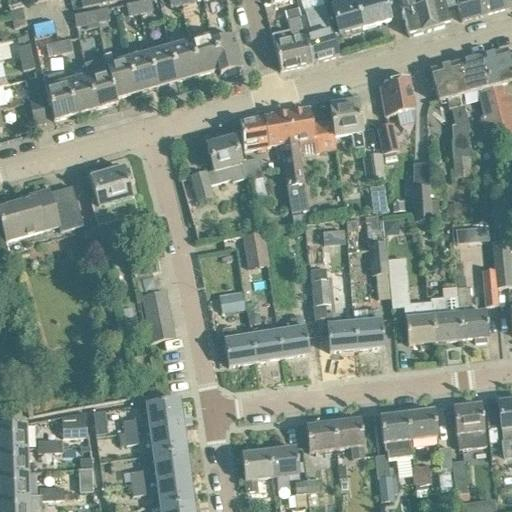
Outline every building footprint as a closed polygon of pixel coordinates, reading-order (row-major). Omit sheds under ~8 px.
[(79,0),(82,9),(84,9),(94,7),(92,0),(79,0)] [(168,0),(170,9),(183,7),(182,4),(181,0),(168,0)] [(329,8),(324,9),(333,37),(337,36),(338,38),(353,33),(362,31),(354,1),(353,1),(353,0),(337,0),(331,2),(332,7),(329,8)] [(353,0),(353,1),(354,1),(362,31),(391,23),(384,0),(353,0)] [(403,19),(409,38),(449,27),(444,9),(442,0),(404,0),(410,17),(403,19)] [(442,0),(444,9),(456,6),(461,24),(509,11),(506,0),(442,0)] [(139,5),(140,14),(151,12),(149,3),(139,5)] [(128,7),(129,16),(140,14),(139,5),(128,7)] [(9,8),(11,19),(23,17),(21,6),(9,8)] [(298,10),(297,10),(311,66),(339,58),(333,37),(324,9),(324,7),(304,12),(310,36),(305,38),(298,10)] [(274,48),(280,74),(280,75),(311,66),(297,10),(285,13),(289,33),(271,37),(274,48)] [(107,12),(96,14),(98,23),(109,20),(107,12)] [(96,14),(85,17),(74,19),(76,30),(86,27),(87,31),(98,29),(97,23),(98,23),(96,14)] [(23,17),(11,19),(13,32),(25,29),(23,17)] [(53,23),(32,28),(35,40),(49,37),(55,35),(53,23)] [(188,38),(199,77),(219,71),(211,43),(209,38),(196,42),(193,34),(188,35),(188,38)] [(169,49),(179,83),(199,77),(188,38),(188,35),(186,36),(189,44),(169,49)] [(211,43),(219,71),(220,76),(242,70),(233,37),(211,43)] [(69,41),(58,43),(61,55),(72,53),(69,41)] [(18,50),(20,61),(32,58),(29,47),(18,50)] [(148,55),(157,89),(179,83),(169,49),(148,55)] [(507,52),(482,59),(498,116),(496,116),(498,123),(497,134),(502,132),(504,139),(511,136),(511,101),(511,97),(506,98),(503,86),(511,83),(511,71),(510,64),(507,52)] [(107,72),(116,101),(137,95),(127,61),(113,65),(110,55),(104,57),(107,72)] [(127,61),(137,95),(157,89),(148,55),(127,61)] [(85,69),(87,78),(96,111),(117,105),(116,101),(107,72),(104,57),(102,58),(103,61),(84,66),(85,69)] [(20,61),(22,73),(34,70),(32,58),(20,61)] [(482,59),(459,65),(467,95),(476,93),(483,118),(480,119),(485,137),(497,134),(498,123),(496,116),(498,116),(482,59)] [(451,143),(452,160),(452,181),(461,180),(461,191),(470,190),(468,125),(461,97),(467,95),(459,65),(429,73),(437,103),(447,101),(450,111),(455,128),(451,143)] [(65,84),(75,117),(96,111),(87,78),(65,84)] [(384,89),(379,90),(384,120),(396,117),(399,129),(414,125),(415,112),(412,95),(408,78),(383,85),(384,87),(384,89)] [(39,91),(36,80),(25,83),(28,94),(39,91)] [(44,90),(54,123),(75,117),(65,84),(44,90)] [(28,102),(30,108),(34,127),(46,125),(40,99),(28,102)] [(333,108),(329,108),(331,118),(335,140),(350,137),(352,153),(364,151),(360,123),(357,104),(343,106),(343,104),(333,105),(333,108)] [(309,112),(270,118),(274,149),(280,148),(287,189),(291,215),(308,213),(303,187),(299,159),(296,145),(313,142),(314,144),(320,143),(320,144),(335,141),(335,140),(331,118),(311,121),(309,112)] [(244,154),(274,149),(270,118),(239,124),(244,154)] [(375,130),(381,158),(399,154),(393,126),(375,130)] [(206,175),(190,180),(197,202),(197,203),(212,199),(209,188),(232,182),(232,185),(245,181),(241,168),(243,168),(242,164),(240,164),(239,159),(233,139),(206,147),(214,174),(206,176),(206,175)] [(364,160),(367,185),(384,182),(381,158),(364,160)] [(260,161),(242,164),(243,168),(241,168),(245,181),(249,180),(250,183),(263,181),(260,161)] [(124,170),(89,180),(95,202),(90,203),(96,222),(97,228),(107,225),(117,222),(137,217),(133,201),(124,170)] [(83,228),(77,208),(72,189),(50,195),(48,191),(20,200),(21,204),(0,209),(0,226),(5,245),(44,234),(44,233),(58,229),(60,235),(83,228)] [(430,190),(411,191),(413,226),(432,225),(430,190)] [(445,206),(445,219),(461,219),(461,206),(445,206)] [(476,210),(475,224),(489,225),(489,210),(476,210)] [(365,220),(371,279),(388,276),(381,218),(365,220)] [(467,246),(466,232),(456,233),(457,247),(467,246)] [(242,238),(248,271),(269,267),(263,234),(242,238)] [(491,244),(492,251),(496,290),(511,288),(511,267),(510,243),(491,244)] [(482,273),(484,286),(486,310),(497,309),(495,290),(496,290),(492,251),(482,251),(483,273),(482,273)] [(156,257),(148,259),(130,263),(134,279),(160,273),(156,257)] [(326,270),(310,272),(314,308),(325,307),(327,307),(325,283),(327,283),(326,275),(326,270)] [(401,277),(388,279),(391,311),(404,310),(401,277)] [(155,291),(153,284),(152,280),(141,283),(144,294),(155,291)] [(469,290),(457,291),(461,343),(473,341),(474,346),(485,345),(484,340),(488,340),(486,320),(486,314),(471,315),(469,290)] [(431,305),(428,306),(430,319),(431,319),(434,345),(461,343),(457,291),(456,291),(459,317),(446,318),(444,300),(431,302),(431,305)] [(141,298),(144,310),(167,306),(165,293),(141,298)] [(243,310),(241,296),(219,299),(222,314),(243,310)] [(144,310),(146,322),(170,317),(167,306),(144,310)] [(404,313),(405,327),(407,347),(434,345),(431,319),(430,319),(428,306),(415,307),(416,312),(404,313)] [(354,325),(356,352),(384,350),(381,323),(380,323),(379,312),(368,313),(369,324),(354,325)] [(259,314),(247,315),(249,327),(260,326),(259,314)] [(338,316),(326,317),(327,338),(329,355),(356,352),(354,325),(339,327),(338,316)] [(146,322),(148,333),(172,328),(170,317),(146,322)] [(293,332),(278,335),(282,361),(309,356),(306,340),(303,319),(291,321),(293,332)] [(148,333),(151,345),(174,340),(172,328),(148,333)] [(237,341),(236,330),(222,332),(228,369),(255,365),(251,339),(237,341)] [(278,335),(251,339),(255,365),(282,361),(278,335)] [(146,406),(149,432),(181,427),(178,402),(146,406)] [(511,403),(498,405),(502,444),(511,443),(511,403)] [(453,411),(455,431),(458,454),(486,450),(481,407),(453,411)] [(434,413),(406,417),(409,443),(437,440),(434,413)] [(62,424),(62,441),(87,440),(86,423),(85,415),(62,419),(62,424)] [(108,438),(104,415),(92,416),(96,439),(108,438)] [(382,446),(384,446),(385,453),(386,452),(387,461),(411,458),(409,443),(406,417),(379,420),(382,446)] [(122,424),(124,435),(137,433),(136,422),(122,424)] [(336,452),(350,450),(352,462),(365,460),(360,422),(333,426),(336,452)] [(309,456),(336,452),(333,426),(305,429),(309,456)] [(0,427),(0,451),(26,450),(25,427),(0,427)] [(149,432),(153,457),(185,453),(181,427),(149,432)] [(488,430),(490,442),(498,441),(496,429),(488,430)] [(124,435),(125,447),(139,445),(137,433),(124,435)] [(49,444),(50,456),(62,455),(61,443),(49,444)] [(37,444),(38,456),(50,456),(49,444),(37,444)] [(0,451),(0,475),(27,474),(26,450),(0,451)] [(296,450),(268,454),(271,480),(299,477),(296,450)] [(440,472),(452,470),(452,465),(451,465),(449,450),(438,451),(440,472)] [(153,457),(156,483),(189,479),(185,453),(153,457)] [(244,483),(245,483),(246,495),(258,493),(256,482),(271,480),(268,454),(241,457),(244,483)] [(387,458),(374,459),(377,481),(378,481),(380,505),(394,503),(393,496),(397,496),(395,479),(396,477),(396,472),(393,469),(388,470),(387,458)] [(452,470),(455,497),(468,495),(464,463),(452,465),(452,470)] [(344,466),(338,467),(339,481),(346,480),(344,466)] [(411,471),(413,487),(430,485),(428,469),(411,471)] [(129,475),(131,487),(144,485),(143,473),(129,475)] [(0,475),(0,499),(27,498),(27,474),(0,475)] [(156,483),(160,509),(192,504),(189,479),(156,483)] [(306,484),(308,496),(319,495),(317,483),(306,484)] [(294,486),(296,498),(308,496),(306,484),(294,486)] [(93,497),(92,485),(79,486),(80,497),(93,497)] [(131,487),(132,499),(146,497),(144,485),(131,487)] [(39,492),(39,504),(51,503),(51,492),(39,492)] [(63,492),(51,492),(51,503),(64,503),(72,503),(72,496),(63,497),(63,492)] [(0,499),(0,511),(27,511),(27,498),(0,499)]
